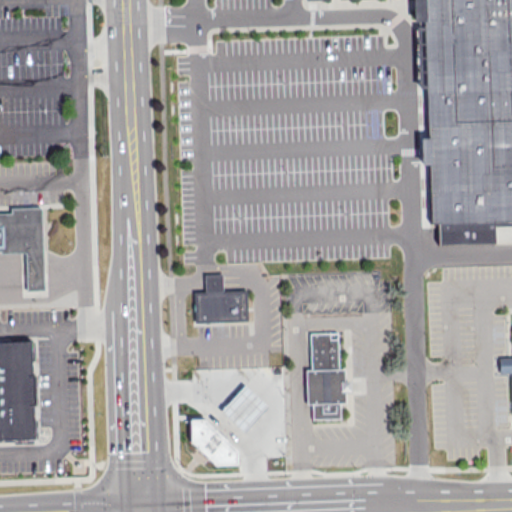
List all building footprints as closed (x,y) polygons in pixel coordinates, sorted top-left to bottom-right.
[(511,0),(417,0),(424,224),(438,223),(439,245),(495,243),(495,222),(511,221),(511,0)] [(0,252),(24,252),(25,280),(25,292),(44,292),(43,280),(42,209),(10,210),(10,215),(0,215),(0,252)] [(205,293),(204,276),(223,275),(223,292),(205,293)] [(194,293),(195,323),(248,321),(247,291),(223,292),(205,293),(194,293)] [(309,333),(311,420),(340,420),(339,403),(346,403),(345,368),(339,368),(338,338),(330,338),(330,333),(309,333)] [(0,344),(0,443),(32,443),(30,344),(0,344)] [(511,357),(495,358),(495,374),(511,374),(511,357)] [(244,385),(221,411),(244,432),(268,407),(244,385)] [(190,421),(191,444),(216,467),(238,466),(238,452),(206,420),(190,421)]
